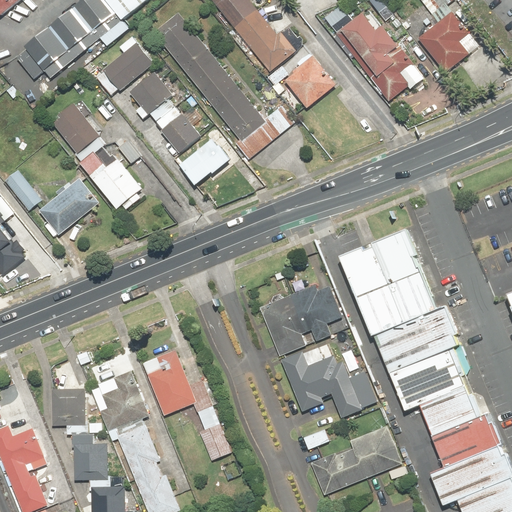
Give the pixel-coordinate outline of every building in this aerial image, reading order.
[(0,0),(0,8),(4,14),(21,0),(0,0)] [(82,0),(23,48),(50,81),(149,0),(82,0)] [(215,0),(273,73),(300,52),(299,50),(307,44),(294,27),(285,34),(283,31),(280,34),(253,0),(215,0)] [(467,19),(452,0),(423,0),(434,13),(426,19),(434,29),(421,39),(448,74),(481,48),(462,23),(467,19)] [(342,6),(327,17),(337,31),(352,20),(342,6)] [(413,90),(428,79),(387,26),(386,27),(373,10),(347,31),(386,80),(378,85),(392,103),(411,88),(413,90)] [(268,119),(183,12),(158,33),(243,140),(239,143),(252,160),(299,123),(284,105),(268,119)] [(107,72),(100,79),(114,96),(122,89),(124,91),(157,63),(135,37),(123,47),(128,53),(107,71),(107,72)] [(302,66),(295,71),(297,74),(289,81),(311,109),(340,86),(314,52),(299,63),(302,66)] [(275,87),(281,95),(287,90),(281,83),(292,75),(285,66),(271,77),(278,85),(275,87)] [(152,116),(165,106),(178,96),(158,72),(133,93),(152,116)] [(78,155),(122,211),(127,206),(130,210),(145,198),(142,195),(147,191),(122,159),(118,162),(106,148),(109,146),(102,138),(104,136),(80,105),(56,124),(80,154),(78,155)] [(165,130),(164,131),(182,154),(204,137),(186,114),(184,115),(179,108),(160,123),(165,130)] [(128,144),(123,138),(117,142),(135,165),(145,157),(132,141),(128,144)] [(190,160),(183,166),(200,187),(216,173),(218,176),(237,160),(224,145),(222,147),(216,138),(195,155),(193,153),(188,158),(190,160)] [(20,171),(8,181),(32,212),(44,202),(20,171)] [(62,195),(42,211),(63,237),(104,204),(83,179),(69,190),(67,187),(60,193),(62,195)] [(511,185),(463,205),(472,226),(511,209),(511,185)] [(0,197),(0,262),(7,271),(30,253),(5,223),(8,220),(4,214),(6,213),(0,204),(0,201),(2,200),(0,197)] [(408,229),(343,254),(375,333),(439,308),(408,229)] [(319,283),(262,306),(283,356),(310,345),(305,334),(313,330),(318,341),(335,334),(330,323),(346,317),(333,284),(321,289),(319,283)] [(439,308),(375,333),(390,372),(453,347),(464,343),(449,304),(439,308)] [(453,347),(390,372),(406,412),(424,404),(469,387),(453,347)] [(215,461),(236,452),(205,379),(193,384),(179,350),(146,363),(167,416),(197,404),(207,430),(203,432),(215,461)] [(381,401),(368,371),(352,377),(345,361),(340,363),(337,355),(312,365),(306,351),(285,359),(306,411),(327,402),(326,398),(334,395),(344,419),(366,410),(365,408),(381,401)] [(151,511),(177,511),(184,509),(170,474),(165,476),(160,462),(164,461),(149,424),(123,435),(120,429),(154,416),(136,370),(101,383),(102,386),(94,389),(115,441),(122,438),(151,511)] [(113,484),(114,478),(111,478),(111,443),(97,442),(97,435),(91,435),(91,426),(89,426),(89,387),(54,387),(54,426),(69,426),(69,434),(75,434),(74,447),(76,447),(76,479),(92,480),(91,491),(94,491),(93,511),(128,511),(129,484),(113,484)] [(481,418),(469,387),(424,404),(436,436),(481,418)] [(481,418),(436,436),(448,466),(506,443),(494,413),(481,418)] [(13,425),(0,430),(0,448),(26,511),(33,511),(52,504),(40,474),(36,476),(31,465),(49,457),(37,428),(17,436),(13,425)] [(339,452),(314,462),(327,495),(406,463),(390,425),(352,440),(355,447),(339,454),(339,452)] [(306,437),(311,450),(332,442),(327,429),(306,437)] [(511,478),(511,458),(506,443),(448,466),(434,472),(447,504),(461,498),(511,478)] [(239,460),(225,465),(231,480),(244,475),(239,460)] [(511,511),(511,478),(461,498),(466,511),(511,511)]
